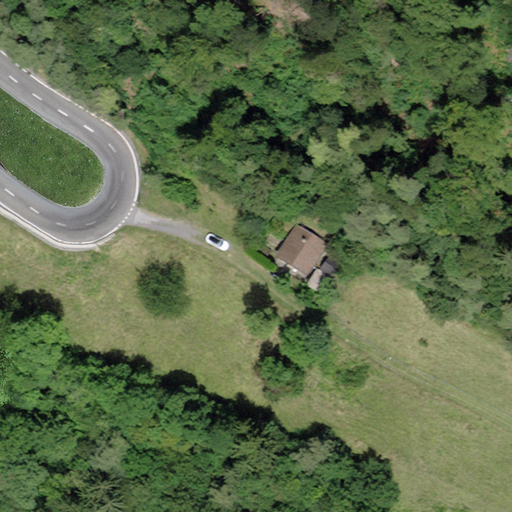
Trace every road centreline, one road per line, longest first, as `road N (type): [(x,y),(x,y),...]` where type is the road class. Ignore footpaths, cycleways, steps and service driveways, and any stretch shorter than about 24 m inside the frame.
road 1 (track): [(511,429),(337,340),(189,232),(115,206)]
road 2 (secondary): [(0,66),(101,136),(122,166),(115,206),(84,229),(50,222),(0,184)]
